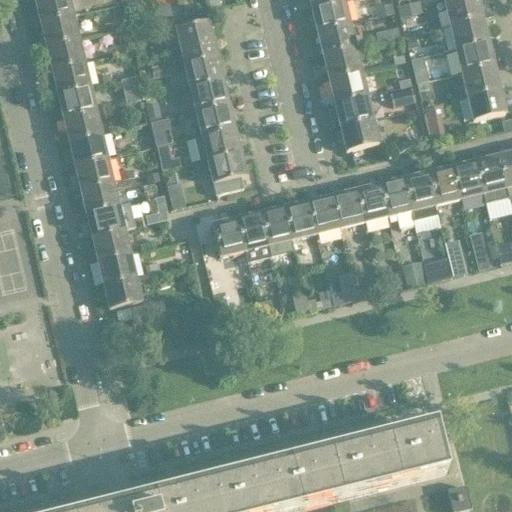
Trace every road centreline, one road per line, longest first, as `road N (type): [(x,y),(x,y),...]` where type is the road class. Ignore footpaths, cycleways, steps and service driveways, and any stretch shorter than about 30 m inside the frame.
road 1 (residential): [(95,445),(511,341)]
road 2 (residential): [(95,445),(0,35)]
road 3 (residential): [(306,172),(265,0)]
